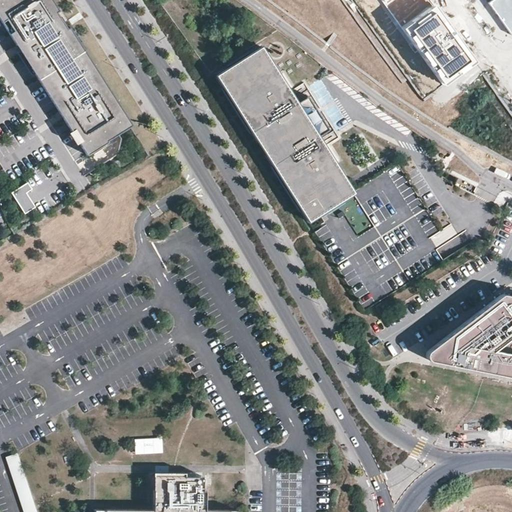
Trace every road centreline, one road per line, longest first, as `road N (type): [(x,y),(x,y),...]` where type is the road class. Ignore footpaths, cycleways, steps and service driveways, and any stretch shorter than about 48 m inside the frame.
road 1 (primary): [(474,459),(419,448),(361,399),(123,0)]
road 2 (primary): [(94,0),(341,409),(389,511)]
road 3 (residential): [(246,0),(479,171),(511,185)]
